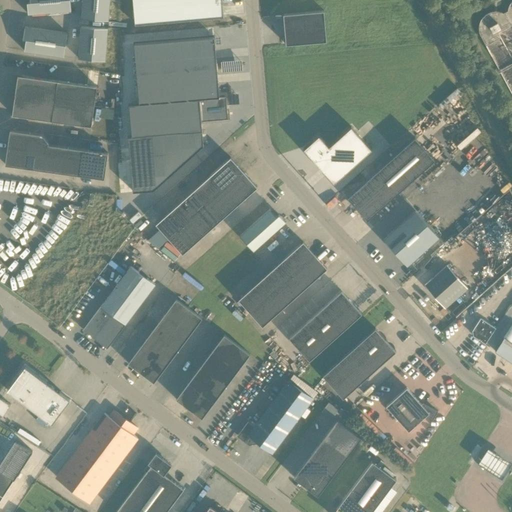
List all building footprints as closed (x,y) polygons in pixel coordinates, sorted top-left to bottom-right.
[(30,0),(31,2),(27,2),(28,13),(71,10),(70,0),(30,0)] [(83,0),(82,18),(108,20),(109,0),(83,0)] [(133,0),(135,23),(223,16),(221,0),(133,0)] [(286,44),(326,41),(324,10),(283,14),(286,44)] [(490,25),(494,32),(502,27),(498,21),(490,25)] [(81,25),(79,58),(105,60),(108,27),(81,25)] [(25,50),(64,56),(67,32),(25,26),(23,38),(26,38),(25,50)] [(132,136),(129,137),(133,192),(154,190),(204,146),(203,131),(202,120),(228,118),(226,96),(220,97),(215,37),(134,43),(139,103),(130,104),(132,136)] [(97,86),(18,75),(13,114),(91,125),(97,86)] [(351,126),(329,146),(319,135),(304,149),(334,183),(372,149),(351,126)] [(104,178),(108,153),(49,144),(49,143),(43,134),(10,130),(6,157),(5,164),(104,178)] [(415,137),(347,197),(367,220),(435,159),(415,137)] [(183,253),(197,240),(257,187),(231,157),(156,224),(183,253)] [(254,250),(272,234),(286,221),(279,214),(277,216),(270,209),(240,235),(254,250)] [(415,210),(384,238),(407,264),(439,236),(415,210)] [(303,241),(239,299),(262,325),(327,267),(303,241)] [(445,307),(468,287),(448,264),(425,285),(445,307)] [(107,347),(155,284),(131,266),(83,329),(107,347)] [(289,337),(310,360),(362,313),(342,290),(289,337)] [(128,363),(154,382),(202,318),(176,298),(128,363)] [(481,318),(474,329),(478,332),(475,336),(485,343),(492,331),(493,332),(496,328),(481,318)] [(396,351),(375,328),(323,375),(343,398),(396,351)] [(176,399),(202,418),(250,354),(224,334),(176,399)] [(397,372),(416,353),(413,350),(393,368),(397,372)] [(51,423),(69,399),(25,366),(7,390),(51,423)] [(253,438),(273,452),(313,398),(289,380),(254,426),(248,422),(238,435),(249,444),(253,438)] [(407,387),(386,405),(409,430),(425,415),(433,420),(438,411),(428,405),(425,408),(407,387)] [(10,404),(0,397),(0,412),(3,414),(10,404)] [(329,402),(322,412),(331,419),(338,409),(329,402)] [(138,427),(115,410),(110,416),(105,413),(57,477),(89,501),(137,437),(133,433),(138,427)] [(324,437),(294,477),(318,495),(348,455),(361,437),(337,419),(324,437)] [(471,454),(475,457),(481,447),(477,444),(471,454)] [(510,465),(487,451),(477,466),(500,481),(510,465)] [(115,511),(165,511),(184,488),(164,473),(171,465),(156,453),(144,469),(146,471),(116,511),(115,511)] [(372,461),(333,511),(371,511),(396,479),(372,461)] [(0,500),(3,495),(14,479),(0,469),(0,500)]
